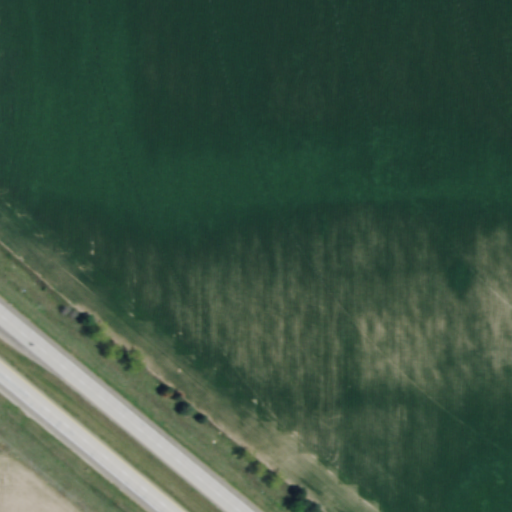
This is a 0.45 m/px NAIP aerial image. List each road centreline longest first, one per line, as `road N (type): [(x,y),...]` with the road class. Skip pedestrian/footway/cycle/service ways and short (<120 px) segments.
road 1 (trunk): [(239,511),(0,316)]
road 2 (trunk): [(0,377),(161,511)]
